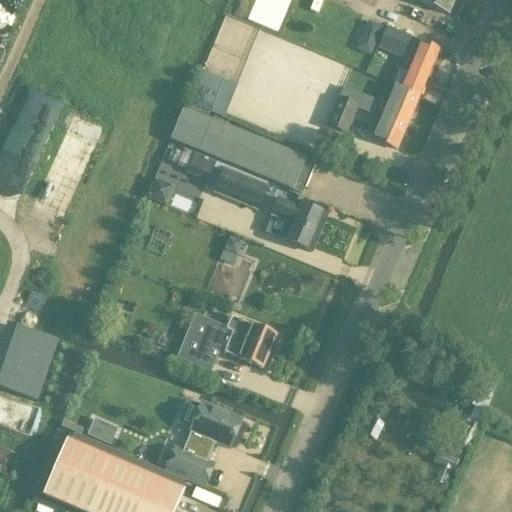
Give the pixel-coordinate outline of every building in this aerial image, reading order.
[(271,0),(268,9),(255,3),(248,20),(261,25),(277,32),(290,0),(271,0)] [(410,0),(448,16),(455,0),(410,0)] [(402,59),(411,39),(387,29),(378,49),(402,59)] [(359,44),(356,51),(370,57),(376,43),(370,40),(359,44)] [(399,71),(392,87),(395,88),(419,98),(439,50),(421,43),(408,74),(399,71)] [(201,75),(188,106),(208,114),(221,84),(201,75)] [(418,100),(419,98),(395,88),(388,105),(381,102),(378,110),(385,113),(373,141),(397,151),(419,100),(418,100)] [(20,122),(50,128),(56,99),(25,93),(20,122)] [(337,97),(326,125),(345,133),(357,105),(337,97)] [(304,160),(211,123),(183,111),(171,142),(302,195),(314,164),(304,160)] [(188,167),(208,176),(213,163),(193,154),(188,167)] [(224,171),(215,193),(246,206),(258,211),(268,189),(255,184),(224,171)] [(326,217),(296,205),(296,207),(279,200),(272,217),(289,224),(281,241),(311,253),(326,217)] [(207,327),(191,366),(210,374),(219,351),(224,353),(223,355),(262,371),(276,338),(230,319),(225,330),(224,332),(223,331),(222,334),(207,327)] [(0,391),(36,403),(57,343),(7,326),(0,348),(0,391)] [(190,434),(181,454),(206,465),(215,445),(229,451),(241,422),(201,406),(190,434)] [(93,419),(85,446),(110,454),(119,426),(93,419)] [(365,437),(376,442),(383,426),(373,421),(365,437)] [(77,511),(175,511),(183,494),(66,443),(42,497),(77,511)] [(205,488),(213,468),(174,451),(165,471),(205,488)] [(433,464),(453,473),(459,460),(439,451),(433,464)]
